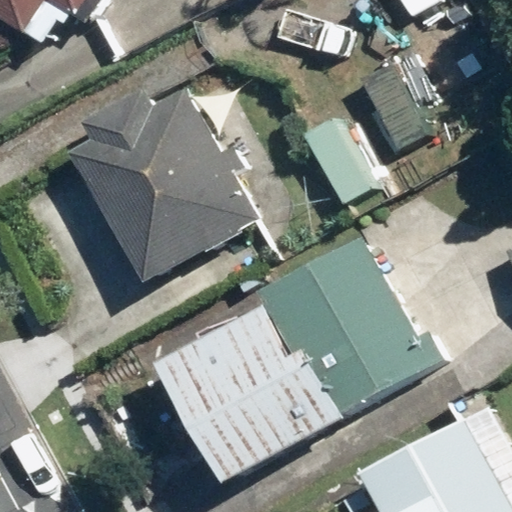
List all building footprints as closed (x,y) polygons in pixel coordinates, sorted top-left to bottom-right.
[(3,0),(82,42),(98,14),(114,23),(126,0),(3,0)] [(461,51),(429,71),(467,132),(498,112),(461,51)] [(415,57),(384,74),(426,152),(457,135),(415,57)] [(118,141),(90,156),(158,280),(284,210),(211,79),(184,94),(175,77),(104,116),(118,141)] [(365,125),(334,141),(374,215),(405,198),(365,125)] [(251,317),(156,367),(218,484),(421,378),(348,240),(241,297),(251,317)] [(511,511),(511,462),(481,408),(367,471),(389,510),(386,511),(511,511)]
